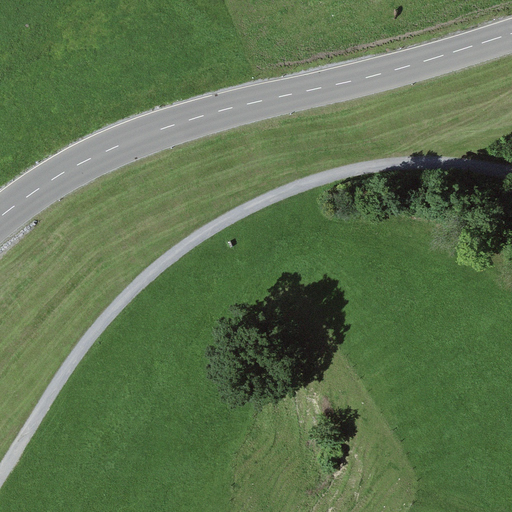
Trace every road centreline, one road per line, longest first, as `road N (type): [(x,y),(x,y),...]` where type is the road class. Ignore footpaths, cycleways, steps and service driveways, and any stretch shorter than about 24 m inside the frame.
road 1 (track): [(0,476),(103,323),(167,258),(300,185),(418,161),(511,174)]
road 2 (tertiary): [(511,34),(182,122),(85,161),(0,220)]
